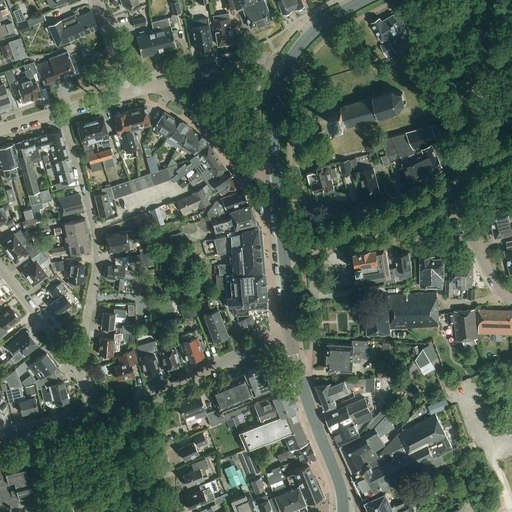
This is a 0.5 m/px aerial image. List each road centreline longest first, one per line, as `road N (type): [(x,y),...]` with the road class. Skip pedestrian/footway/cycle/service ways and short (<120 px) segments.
road 1 (residential): [(61,111),(95,226),(97,261),(77,365)]
road 2 (residential): [(290,330),(99,411)]
road 3 (primary): [(342,511),(290,330)]
road 4 (residential): [(284,255),(380,223),(452,182)]
road 5 (residential): [(463,173),(487,0)]
road 6 (residential): [(275,172),(249,173),(164,82)]
road 7 (residential): [(511,296),(485,271),(452,182)]
road 8 (unclassified): [(164,82),(259,60),(284,70)]
road 9 (residential): [(77,365),(0,268)]
